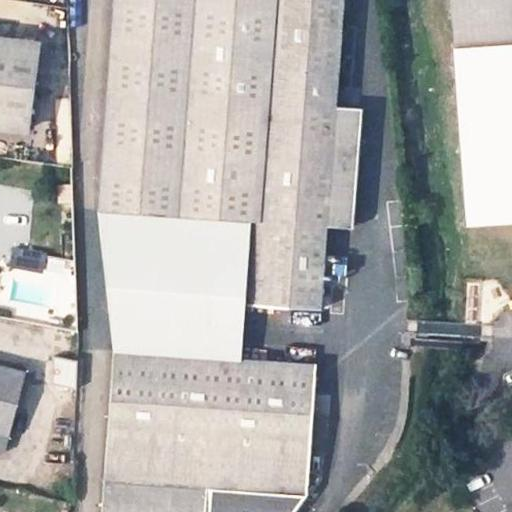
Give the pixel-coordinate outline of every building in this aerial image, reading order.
[(235,218),(247,0),(108,0),(93,209),(98,209),(113,351),(223,359),(241,360),(245,304),(251,220),(235,218)] [(356,128),(359,89),(337,87),(338,70),(342,0),(247,0),(235,218),(251,220),(245,304),(318,309),(325,225),(349,226),(351,196),(347,196),(352,127),(356,128)] [(511,0),(452,0),(456,45),(511,40),(511,0)] [(0,39),(0,126),(25,129),(36,43),(0,39)] [(511,40),(456,45),(471,229),(511,225),(511,40)] [(360,71),(338,70),(337,87),(359,89),(360,71)] [(351,196),(356,128),(352,127),(347,196),(351,196)] [(45,269),(48,251),(17,246),(14,264),(45,269)] [(205,511),(207,486),(223,359),(113,351),(102,507),(122,511),(205,511)] [(310,441),(316,365),(241,360),(223,359),(207,486),(307,493),(310,441)] [(0,363),(0,448),(6,450),(25,370),(0,363)] [(335,442),(340,367),(327,366),(316,365),(310,441),(335,442)] [(292,511),(307,493),(207,486),(205,511),(292,511)]
